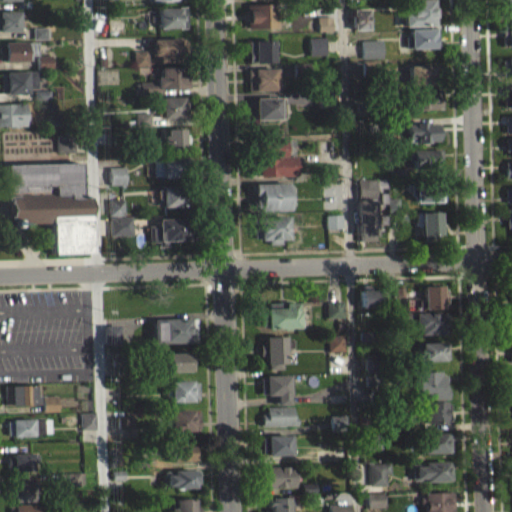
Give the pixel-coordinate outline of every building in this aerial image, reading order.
[(400,11),(400,24),(431,23),(431,15),(435,14),(435,4),(430,4),(430,0),(407,0),(407,11),(400,11)] [(498,0),(511,0),(511,16),(503,17),(503,16),(498,16),(498,0)] [(246,3),(246,27),(270,26),(270,25),(277,25),(276,2),(246,3)] [(185,6),(186,27),(178,27),(178,26),(155,27),(155,23),(148,23),(148,10),(155,10),(155,6),(185,6)] [(349,7),(350,27),(366,27),(365,7),(349,7)] [(0,10),(17,10),(17,13),(24,13),(24,24),(17,24),(17,30),(0,30),(0,10)] [(315,15),(316,31),(331,31),(331,15),(315,15)] [(406,26),(406,32),(403,32),(403,46),(431,45),(431,44),(436,44),(435,26),(406,26)] [(511,45),(501,46),(500,30),(511,29),(511,45)] [(307,37),(307,54),(324,54),(324,37),(307,37)] [(359,37),(359,56),(379,55),(379,37),(359,37)] [(151,39),(151,49),(149,49),(149,60),(156,60),(156,61),(181,61),(181,59),(186,59),(186,40),(181,40),(181,38),(151,39)] [(246,39),(246,60),(252,60),(252,61),(272,61),(271,38),(252,38),(252,39),(246,39)] [(0,43),(2,43),(1,41),(24,41),(24,42),(36,42),(36,54),(31,54),(31,60),(4,60),(4,59),(0,59),(0,43)] [(133,50),(133,66),(148,66),(147,50),(133,50)] [(37,55),(37,69),(51,68),(51,55),(37,55)] [(359,58),(360,74),(376,74),(376,58),(359,58)] [(500,60),(504,60),(504,58),(511,58),(511,77),(506,77),(506,76),(500,76),(500,60)] [(36,62),(36,76),(51,75),(50,61),(36,62)] [(405,63),(405,83),(433,83),(433,81),(439,81),(438,64),(433,64),(433,63),(405,63)] [(188,66),(188,88),(163,88),(163,94),(138,94),(138,82),(155,81),(154,76),(158,76),(158,67),(188,66)] [(245,67),(246,89),(274,89),(274,67),(245,67)] [(308,69),(292,70),(292,80),(308,79),(308,69)] [(0,72),(4,72),(4,71),(35,70),(36,87),(29,87),(29,91),(26,91),(26,93),(5,93),(5,92),(0,92),(0,72)] [(502,88),(506,88),(506,86),(511,85),(511,107),(507,107),(507,106),(502,106),(502,88)] [(402,86),(403,109),(417,109),(417,107),(439,107),(439,86),(402,86)] [(33,90),(34,98),(50,97),(50,89),(33,90)] [(314,89),(314,105),(330,105),(329,89),(314,89)] [(159,96),(159,102),(156,102),(156,116),(160,116),(160,117),(182,117),(182,115),(187,115),(187,98),(182,98),(182,96),(159,96)] [(252,96),(253,118),(277,118),(277,117),(281,116),(281,96),(252,96)] [(331,97),(314,98),(315,114),(331,114),(331,97)] [(0,102),(15,102),(15,101),(25,101),(25,114),(28,114),(29,122),(25,122),(25,124),(18,124),(18,126),(6,126),(6,125),(0,125),(0,102)] [(308,102),(288,101),(287,109),(307,110),(308,102)] [(134,112),(134,126),(149,126),(149,112),(134,112)] [(503,117),(507,117),(507,115),(511,115),(511,133),(508,133),(508,132),(503,132),(503,117)] [(47,116),(47,126),(61,126),(61,116),(47,116)] [(399,118),(399,128),(385,128),(385,118),(399,118)] [(405,123),(405,138),(413,138),(413,142),(417,142),(417,143),(422,143),(422,142),(426,142),(426,139),(435,139),(435,138),(439,138),(438,124),(434,124),(434,123),(423,123),(423,121),(412,121),(412,122),(405,123)] [(399,135),(399,125),(386,125),(386,135),(399,135)] [(165,129),(165,135),(162,135),(163,142),(166,142),(166,150),(184,150),(183,143),(187,143),(187,133),(183,134),(183,128),(165,129)] [(56,134),(56,152),(73,151),(72,133),(56,134)] [(253,138),(254,175),(291,174),(291,154),(281,154),(281,137),(253,138)] [(503,138),(511,137),(511,155),(508,156),(508,151),(503,151),(503,138)] [(411,147),(411,151),(407,151),(407,157),(410,157),(411,167),(435,166),(435,158),(439,158),(439,146),(411,147)] [(438,155),(412,156),(412,176),(439,175),(438,155)] [(185,177),(185,175),(190,175),(190,159),(185,159),(185,157),(160,157),(160,159),(152,159),(152,175),(160,175),(160,178),(185,177)] [(7,217),(6,195),(3,195),(3,165),(77,163),(78,196),(87,196),(88,251),(48,252),(47,222),(16,222),(15,224),(14,226),(11,227),(8,226),(6,224),(6,222),(7,222),(7,217)] [(316,163),(317,178),(332,178),(331,163),(316,163)] [(402,165),(402,175),(391,175),(391,174),(387,174),(387,167),(391,167),(391,165),(402,165)] [(107,166),(107,184),(124,183),(123,166),(107,166)] [(331,171),(319,171),(319,187),(332,186),(331,171)] [(355,177),(355,192),(373,191),(373,177),(355,177)] [(251,209),(285,208),(285,207),(287,207),(287,201),(285,201),(285,181),(250,182),(251,209)] [(408,182),(408,194),(412,194),(412,200),(436,199),(436,198),(441,198),(441,182),(408,182)] [(160,186),(160,206),(185,206),(185,205),(190,205),(190,186),(185,186),(185,185),(160,186)] [(372,203),(372,186),(356,185),(355,202),(372,203)] [(442,208),(442,190),(413,191),(414,208),(442,208)] [(396,195),(397,210),(386,211),(385,195),(396,195)] [(107,198),(107,215),(123,214),(123,198),(107,198)] [(355,198),(355,234),(357,234),(357,239),(373,238),(372,198),(355,198)] [(413,210),(414,225),(418,225),(418,233),(422,233),(422,240),(435,239),(435,233),(438,233),(437,210),(432,211),(432,209),(424,209),(424,211),(419,211),(419,210),(413,210)] [(323,212),(323,226),(340,226),(339,212),(323,212)] [(255,214),(256,238),(265,238),(265,243),(278,242),(278,237),(284,237),(284,214),(255,214)] [(108,217),(108,235),(131,235),(130,216),(108,217)] [(167,246),(167,241),(186,241),(186,240),(192,239),(191,217),(155,218),(156,225),(146,225),(147,242),(156,242),(157,247),(167,246)] [(324,236),(340,235),(340,221),(324,221),(324,236)] [(421,284),(421,298),(416,298),(416,304),(421,304),(421,307),(440,307),(440,301),(445,301),(445,288),(440,288),(440,284),(421,284)] [(394,285),(394,294),(402,294),(402,285),(394,285)] [(358,305),(378,305),(378,300),(380,300),(380,293),(378,294),(378,287),(358,287),(358,305)] [(359,314),(378,314),(379,296),(359,296),(359,314)] [(325,299),(325,316),(341,316),(341,299),(325,299)] [(263,307),(263,309),(257,310),(258,325),(263,325),(263,327),(281,327),(281,328),(289,328),(289,326),(296,326),(296,325),(300,325),(299,310),(294,310),(294,301),(281,301),(281,306),(263,307)] [(326,325),(343,324),(342,307),(325,308),(326,325)] [(403,310),(404,327),(417,327),(417,333),(441,332),(441,329),(446,328),(446,312),(441,313),(441,310),(413,311),(413,310),(403,310)] [(149,318),(150,342),(194,341),(193,317),(149,318)] [(101,324),(101,343),(117,342),(116,324),(101,324)] [(358,330),(359,340),(373,340),(372,329),(358,330)] [(326,333),(326,350),(342,349),(342,332),(326,333)] [(262,335),(262,343),(257,343),(257,354),(262,354),(262,363),(266,362),(266,368),(280,367),(280,362),(283,362),(283,350),(286,350),(286,347),(290,347),(290,337),(286,337),(285,334),(262,335)] [(359,349),(373,349),(373,338),(359,338),(359,349)] [(418,341),(419,359),(442,359),(442,357),(447,357),(446,341),(442,341),(442,340),(418,341)] [(343,341),(327,342),(327,357),(343,357),(343,341)] [(160,351),(160,365),(165,365),(165,370),(187,370),(187,368),(192,368),(191,351),(160,351)] [(363,355),(364,386),(379,385),(378,354),(363,355)] [(416,370),(416,386),(413,386),(413,398),(447,397),(446,386),(443,386),(443,381),(445,381),(445,373),(440,373),(440,369),(416,370)] [(257,375),(261,375),(261,374),(285,374),(285,378),(289,378),(289,392),(287,392),(287,394),(286,394),(286,403),(273,403),(273,394),(262,394),(262,392),(257,392),(257,375)] [(167,379),(167,387),(164,387),(164,395),(168,395),(168,400),(191,400),(190,397),(196,397),(196,380),(190,380),(190,378),(167,379)] [(3,392),(3,411),(38,410),(37,391),(3,392)] [(343,391),(344,400),(328,400),(328,391),(343,391)] [(423,400),(423,402),(421,402),(421,414),(424,414),(424,423),(444,423),(444,419),(448,419),(448,401),(444,401),(444,400),(423,400)] [(41,418),(56,418),(56,402),(41,402),(41,418)] [(263,405),(263,412),(258,412),(258,424),(275,424),(275,425),(281,425),(281,424),(295,424),(295,412),(290,412),(290,404),(263,405)] [(167,409),(168,418),(163,418),(164,424),(168,424),(168,430),(191,429),(191,427),(197,427),(197,410),(191,410),(191,408),(167,409)] [(78,411),(78,428),(94,427),(93,411),(78,411)] [(328,414),(328,429),(342,429),(342,413),(328,414)] [(115,414),(115,426),(131,426),(131,414),(115,414)] [(394,414),(394,428),(410,428),(410,414),(394,414)] [(4,419),(4,434),(9,434),(9,435),(30,435),(30,433),(34,433),(34,431),(49,431),(48,417),(34,418),(34,417),(8,418),(8,419),(4,419)] [(95,435),(94,419),(79,419),(79,436),(95,435)] [(116,423),(116,435),(133,434),(132,422),(116,423)] [(345,422),(329,422),(329,437),(345,437),(345,422)] [(5,426),(5,442),(48,441),(48,425),(5,426)] [(364,433),(365,448),(380,447),(379,432),(364,433)] [(443,432),(443,433),(449,433),(449,450),(444,450),(444,451),(420,452),(420,444),(415,444),(415,432),(443,432)] [(263,434),(263,435),(259,435),(260,453),(287,453),(287,452),(291,452),(291,438),(287,438),(287,433),(263,434)] [(195,441),(195,458),(191,458),(191,459),(184,459),(184,460),(171,460),(170,457),(164,457),(164,445),(177,444),(177,441),(195,441)] [(365,441),(366,456),(381,455),(381,441),(365,441)] [(4,455),(4,467),(10,467),(10,470),(30,470),(30,461),(35,461),(35,452),(30,452),(30,451),(9,452),(9,454),(4,455)] [(410,462),(410,478),(423,478),(423,480),(445,479),(445,477),(449,477),(449,461),(445,461),(445,460),(411,461),(410,462)] [(366,462),(367,484),(384,484),(383,471),(388,471),(388,461),(366,462)] [(258,465),(258,477),(264,477),(264,486),(293,485),(293,464),(258,465)] [(110,469),(110,477),(122,477),(122,468),(110,469)] [(197,469),(192,469),(192,468),(171,468),(171,469),(164,469),(164,484),(171,484),(171,487),(175,487),(175,488),(179,488),(179,487),(192,487),(192,485),(195,485),(195,482),(197,482),(197,469)] [(66,471),(66,484),(79,484),(78,470),(66,471)] [(299,480),(299,492),(313,492),(313,480),(299,480)] [(5,485),(5,497),(10,497),(10,501),(31,500),(31,493),(36,492),(36,482),(10,483),(10,485),(5,485)] [(381,490),(381,494),(383,494),(384,504),(381,504),(381,506),(365,506),(365,491),(381,490)] [(410,492),(410,503),(417,502),(417,504),(422,504),(422,511),(449,511),(449,491),(422,492),(422,496),(417,496),(417,492),(410,492)] [(264,496),(265,506),(268,506),(268,511),(287,511),(287,510),(291,509),(290,498),(286,498),(286,495),(264,496)] [(172,496),(172,506),(165,506),(165,511),(199,511),(199,505),(193,505),(193,496),(172,496)] [(7,511),(7,504),(11,504),(11,503),(44,501),(44,511),(7,511)] [(326,503),(326,511),(347,511),(347,503),(326,503)]
